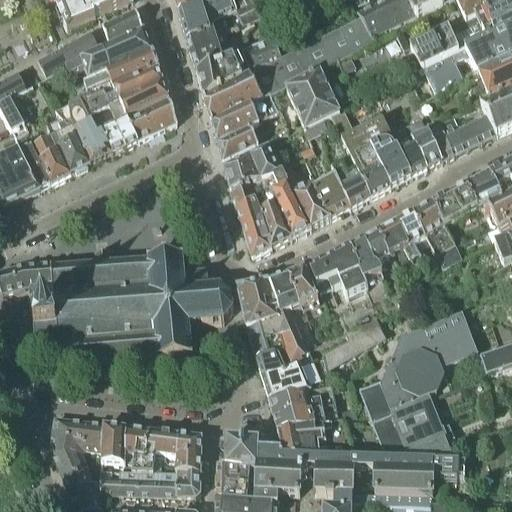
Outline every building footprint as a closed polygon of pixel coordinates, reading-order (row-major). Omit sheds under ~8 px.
[(51,0),(54,6),(55,6),(56,9),(55,9),(58,17),(59,16),(63,28),(66,35),(67,38),(95,26),(94,24),(106,19),(127,11),(126,8),(128,4),(131,3),(129,0),(51,0)] [(172,0),(176,9),(179,16),(180,18),(177,19),(178,21),(200,10),(218,0),(172,0)] [(232,66),(230,59),(223,37),(242,30),(259,22),(255,13),(254,11),(254,12),(250,3),(250,2),(249,3),(248,0),(218,0),(200,10),(210,41),(187,49),(196,78),(197,82),(232,66)] [(413,22),(405,3),(403,0),(397,0),(357,20),(359,25),(369,45),(413,22)] [(438,0),(409,0),(405,3),(413,22),(418,21),(443,9),(438,0)] [(511,0),(469,0),(455,7),(464,28),(511,5),(511,0)] [(404,59),(411,55),(413,60),(403,65),(411,83),(423,77),(511,33),(511,5),(464,28),(409,54),(403,57),(404,59)] [(178,21),(187,49),(210,41),(200,10),(178,21)] [(117,51),(143,38),(136,16),(135,16),(109,29),(104,31),(103,31),(102,32),(109,53),(116,49),(117,51)] [(279,98),(285,95),(318,77),(337,69),(348,63),(373,51),(369,45),(359,25),(357,26),(357,25),(338,35),(338,36),(280,64),(204,107),(213,132),(232,122),(234,127),(253,118),(257,128),(277,118),(271,107),(280,102),(279,98)] [(511,33),(423,77),(435,102),(462,88),(454,69),(469,62),(478,79),(511,64),(511,33)] [(409,54),(400,36),(395,39),(403,57),(409,54)] [(84,75),(88,86),(152,60),(149,52),(144,38),(143,38),(117,51),(116,49),(109,53),(99,58),(88,63),(65,75),(69,82),(84,75)] [(89,40),(78,45),(88,63),(99,58),(89,40)] [(204,107),(280,64),(270,43),(240,54),(240,55),(230,59),(232,66),(197,82),(204,107)] [(47,85),(65,75),(88,63),(78,45),(38,68),(47,84),(47,85)] [(87,98),(90,104),(90,105),(95,103),(92,94),(109,87),(112,94),(158,75),(152,60),(88,86),(84,88),(87,98)] [(348,63),(337,69),(342,80),(354,75),(348,63)] [(511,64),(478,79),(490,108),(511,98),(511,64)] [(90,104),(81,107),(89,123),(163,91),(158,75),(112,94),(95,103),(90,105),(90,104)] [(341,145),(356,176),(359,182),(380,172),(391,194),(411,185),(393,151),(381,125),(358,137),(353,127),(344,131),(318,77),(285,95),(307,144),(326,135),(323,127),(330,123),(341,145)] [(0,110),(10,106),(26,97),(25,96),(16,80),(4,87),(0,88),(0,110)] [(163,91),(89,123),(97,139),(101,137),(114,131),(126,125),(168,104),(163,91)] [(511,98),(490,108),(480,112),(485,122),(496,142),(511,134),(511,98)] [(126,125),(138,149),(147,144),(149,150),(164,143),(162,137),(176,131),(168,104),(126,125)] [(11,138),(12,138),(18,135),(22,143),(24,143),(28,141),(10,106),(0,111),(0,117),(2,122),(6,129),(5,129),(7,132),(7,131),(11,138)] [(71,131),(91,173),(113,162),(101,137),(97,139),(89,123),(81,107),(81,106),(55,118),(60,124),(67,133),(71,131)] [(258,129),(257,128),(253,118),(234,127),(232,122),(213,132),(218,150),(248,134),(258,129)] [(485,122),(470,129),(480,150),(496,142),(485,122)] [(453,123),(438,130),(455,162),(467,156),(457,135),(453,123)] [(45,131),(52,144),(71,182),(75,180),(76,183),(88,177),(87,175),(91,173),(71,131),(67,133),(60,124),(45,131)] [(114,131),(125,155),(138,149),(126,125),(114,131)] [(470,129),(457,135),(467,156),(480,150),(470,129)] [(438,130),(426,136),(442,169),(455,162),(438,130)] [(101,137),(113,162),(125,155),(114,131),(101,137)] [(257,153),(248,134),(218,150),(223,170),(257,153)] [(18,135),(12,138),(20,155),(28,151),(24,143),(22,143),(18,135)] [(426,136),(409,143),(426,177),(442,169),(426,136)] [(28,151),(29,154),(49,193),(71,182),(52,144),(36,151),(30,140),(28,141),(24,143),(28,151)] [(409,143),(393,151),(411,185),(426,177),(409,143)] [(268,153),(251,161),(262,187),(264,186),(279,181),(278,179),(268,153)] [(303,164),(314,160),(311,153),(301,157),(303,164)] [(29,154),(21,158),(40,198),(49,193),(29,154)] [(0,212),(2,216),(9,212),(40,198),(21,158),(0,168),(0,212)] [(224,175),(231,200),(248,192),(262,187),(251,161),(224,175)] [(489,179),(497,194),(511,186),(511,167),(509,169),(489,179)] [(330,177),(332,181),(350,216),(352,215),(371,205),(359,182),(356,176),(347,181),(341,171),(330,177)] [(289,172),(278,179),(279,181),(282,180),(310,236),(330,226),(313,190),(298,198),(295,191),(295,190),(298,189),(289,172)] [(380,172),(359,182),(371,205),(391,194),(380,172)] [(477,217),(481,215),(486,213),(487,214),(503,206),(497,194),(489,179),(465,193),(477,217)] [(279,181),(264,186),(290,246),(310,236),(282,180),(279,181)] [(332,181),(313,190),(330,226),(350,216),(332,181)] [(252,266),(271,257),(268,248),(267,248),(260,229),(255,214),(259,212),(259,209),(261,207),(260,203),(270,199),(264,186),(262,187),(248,192),(254,211),(237,218),(252,266)] [(511,186),(497,194),(503,206),(511,201),(511,186)] [(231,200),(237,218),(254,211),(248,192),(231,200)] [(460,225),(477,217),(465,193),(449,201),(460,225)] [(272,256),(271,256),(290,246),(270,199),(260,203),(261,207),(259,209),(259,212),(255,214),(260,229),(267,248),(268,248),(271,257),(272,256)] [(443,234),(460,225),(449,201),(433,210),(443,234)] [(511,201),(503,206),(487,214),(486,213),(481,215),(484,220),(489,218),(497,234),(511,227),(511,201)] [(454,251),(443,234),(433,210),(413,220),(429,250),(429,251),(433,258),(435,263),(453,252),(454,251)] [(429,250),(413,220),(397,229),(409,253),(402,256),(412,275),(418,272),(425,268),(418,256),(429,250)] [(511,227),(497,234),(503,246),(511,242),(511,227)] [(398,282),(412,275),(402,256),(409,253),(397,229),(379,239),(388,262),(388,263),(398,282)] [(375,270),(388,263),(388,262),(379,239),(364,247),(375,270)] [(511,242),(503,246),(493,249),(502,273),(510,270),(511,269),(511,242)] [(380,274),(375,270),(364,247),(350,255),(365,288),(382,279),(380,274)] [(453,252),(435,263),(425,268),(430,278),(441,273),(441,275),(460,265),(453,252)] [(369,296),(365,288),(350,255),(320,271),(309,276),(309,278),(310,278),(320,301),(321,301),(321,300),(342,292),(348,305),(369,296)] [(54,315),(31,316),(34,339),(33,339),(35,354),(33,356),(34,357),(36,356),(58,353),(60,375),(104,371),(105,382),(104,383),(105,384),(106,383),(107,383),(108,381),(116,381),(117,382),(118,382),(119,383),(120,381),(119,380),(118,370),(193,364),(189,333),(223,329),(232,317),(231,302),(219,293),(209,294),(207,279),(209,276),(208,275),(205,277),(185,279),(185,277),(184,277),(182,264),(110,269),(109,259),(110,258),(109,257),(108,258),(107,258),(106,259),(98,260),(97,259),(96,259),(95,258),(94,259),(95,260),(96,271),(51,274),(54,315)] [(31,316),(54,315),(51,274),(51,270),(21,272),(22,274),(0,279),(0,297),(1,301),(29,294),(30,299),(28,300),(30,301),(31,316)] [(281,322),(292,317),(318,307),(317,305),(316,305),(305,279),(288,285),(269,292),(281,322)] [(272,325),(281,322),(269,292),(237,298),(237,299),(238,298),(244,323),(246,336),(273,327),(272,325)] [(400,314),(407,311),(404,304),(397,307),(400,314)] [(284,381),(311,367),(292,317),(281,322),(272,325),(273,327),(246,336),(252,353),(255,367),(256,367),(277,361),(284,381)] [(351,511),(351,502),(352,475),(375,476),(375,502),(378,502),(401,503),(430,503),(431,481),(439,481),(439,484),(440,486),(456,487),(458,485),(458,468),(451,467),(444,447),(447,446),(442,432),(439,433),(427,401),(434,399),(442,382),(439,374),(475,360),(461,322),(413,340),(413,338),(410,339),(411,341),(401,344),(401,346),(399,345),(398,347),(400,348),(393,363),(392,362),(391,365),(390,364),(386,372),(387,372),(386,375),(388,375),(381,389),(379,389),(361,396),(360,395),(358,395),(359,397),(358,398),(364,413),(362,414),(363,416),(365,415),(371,430),(369,431),(370,432),(372,432),(376,443),(374,444),(375,445),(377,444),(385,465),(352,464),(281,463),(281,457),(258,456),(258,448),(226,445),(225,472),(255,475),(254,488),(253,502),(253,508),(277,511),(277,501),(299,501),(298,479),(301,479),(301,474),(316,475),(315,501),(326,501),(326,503),(333,503),(333,511),(351,511)] [(322,356),(330,372),(387,344),(379,327),(322,356)] [(511,353),(478,365),(484,383),(511,373),(511,353)] [(256,367),(262,387),(284,381),(277,361),(256,367)] [(269,407),(306,399),(330,393),(323,361),(311,367),(284,381),(262,387),(269,407)] [(273,422),(335,411),(332,401),(308,406),(306,399),(269,407),(273,422)] [(277,437),(315,431),(313,424),(323,422),(323,420),(336,417),(335,411),(273,422),(277,437)] [(54,426),(52,442),(85,445),(82,457),(101,460),(105,432),(54,426)] [(281,463),(352,464),(341,426),(338,427),(338,426),(315,431),(277,437),(281,457),(281,463)] [(99,489),(100,501),(117,502),(120,486),(111,486),(112,471),(119,471),(119,474),(125,475),(125,470),(128,470),(123,467),(125,435),(105,432),(101,460),(99,489)] [(149,438),(125,435),(123,467),(128,470),(131,470),(132,463),(144,464),(149,438)] [(131,478),(137,479),(149,480),(153,481),(154,475),(160,476),(162,461),(177,463),(177,459),(179,442),(149,438),(144,464),(132,463),(131,470),(131,478)] [(50,458),(61,481),(90,483),(81,461),(82,457),(85,445),(52,442),(50,458)] [(201,445),(179,442),(177,459),(200,462),(201,445)] [(175,478),(200,480),(200,462),(177,459),(177,463),(175,478)] [(217,472),(216,488),(247,491),(248,488),(254,488),(255,475),(225,472),(217,472)] [(153,481),(152,504),(171,505),(172,477),(160,476),(154,475),(153,481)] [(172,477),(171,505),(196,506),(200,502),(200,480),(175,478),(172,477)] [(120,486),(117,502),(135,503),(137,479),(131,478),(127,478),(127,486),(120,486)] [(137,479),(135,503),(152,504),(153,481),(149,480),(137,479)] [(61,481),(69,501),(100,501),(99,489),(93,490),(90,483),(61,481)] [(216,488),(216,505),(253,508),(253,502),(246,502),(247,491),(216,488)] [(69,501),(74,511),(101,511),(100,501),(69,501)] [(351,502),(351,511),(455,511),(456,511),(430,510),(431,503),(430,503),(401,503),(378,502),(375,502),(351,502)]
